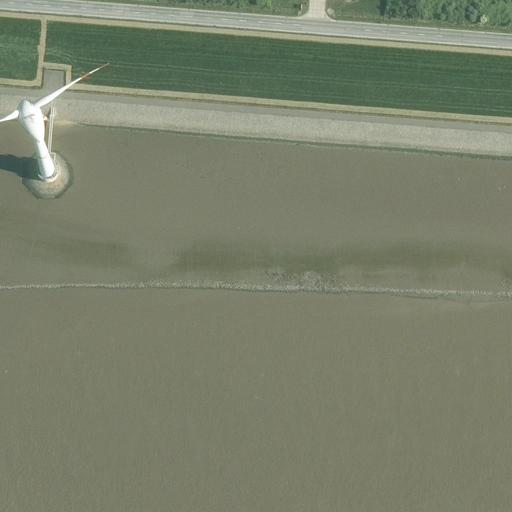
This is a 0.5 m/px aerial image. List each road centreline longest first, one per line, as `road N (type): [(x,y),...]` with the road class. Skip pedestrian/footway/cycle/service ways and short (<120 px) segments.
road 1 (track): [(511,132),(0,92)]
road 2 (tertiary): [(511,42),(0,2)]
